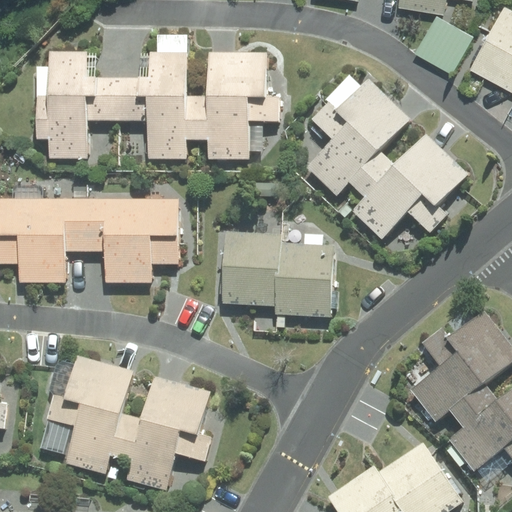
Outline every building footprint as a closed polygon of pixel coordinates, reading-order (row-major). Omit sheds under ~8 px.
[(359,0),(362,0),(403,0),(402,6),(448,14),(450,0),(359,0)] [(511,7),(506,4),(471,68),(511,91),(511,7)] [(474,38),(436,16),(415,51),(454,73),(474,38)] [(253,124),(283,125),(284,96),(271,95),(272,55),(213,54),(212,97),(190,97),(191,38),(159,37),(158,53),(152,53),(151,80),(91,78),(92,53),(52,53),(52,69),(42,69),(40,142),(51,143),(51,158),(91,159),(91,123),(152,125),(151,161),(189,161),(190,143),(212,143),(212,162),(252,163),(253,124)] [(403,214),(423,234),(442,216),(447,221),(469,199),(456,186),(466,177),(423,135),(392,166),(376,150),(409,118),(369,78),(359,88),(349,78),(308,117),(330,139),(302,165),(331,194),(344,181),(360,197),(347,210),(377,240),(403,214)] [(100,259),(101,291),(148,290),(147,270),(174,270),(173,197),(151,197),(151,206),(0,204),(0,269),(10,269),(11,291),(59,290),(59,260),(100,259)] [(325,235),(307,234),(306,244),(283,243),(284,236),(229,233),(225,306),(278,309),(277,330),(288,330),(288,317),(334,319),(338,246),(325,245),(325,235)] [(470,315),(446,333),(442,328),(422,344),(443,372),(415,393),(440,426),(454,415),(464,428),(449,438),(476,474),(509,448),(511,452),(511,389),(501,374),(511,365),(511,343),(489,313),(477,323),(470,315)] [(179,456),(210,464),(218,436),(204,432),(214,392),(158,377),(146,421),(124,415),(136,371),(79,356),(68,397),(56,394),(48,421),(80,429),(69,469),(108,479),(113,459),(135,465),(129,484),(169,495),(179,456)] [(0,430),(10,431),(12,405),(0,405),(4,358),(0,357),(0,430)] [(377,468),(331,497),(340,511),(457,511),(468,505),(429,443),(381,473),(377,468)]
